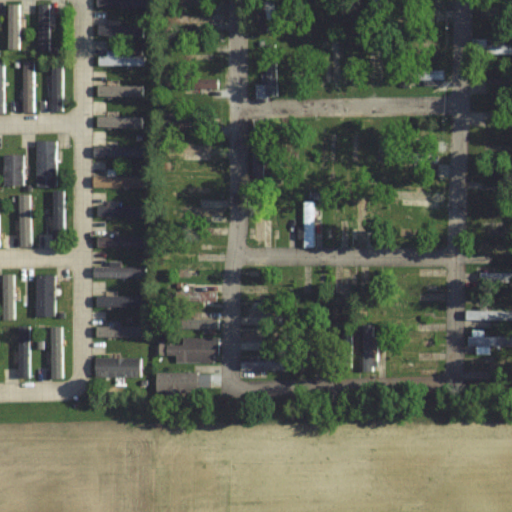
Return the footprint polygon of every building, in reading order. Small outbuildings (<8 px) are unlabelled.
[(448,22),(449,12),(439,11),(439,0),(398,0),(398,8),(415,9),(415,13),(420,13),(420,0),(427,0),(427,21),(448,22)] [(498,4),(482,2),(480,20),(511,23),(511,13),(497,12),(498,4)] [(38,50),(49,50),(49,4),(38,4),(38,50)] [(174,26),(220,26),(220,16),(174,16),(174,26)] [(338,96),(338,38),(329,38),(329,96),(338,96)] [(373,84),(382,84),(382,39),(373,39),(373,84)] [(450,52),(450,39),(409,39),(409,52),(450,52)] [(276,98),(276,45),(266,45),(266,84),(254,84),(254,98),(276,98)] [(511,45),(486,45),(486,55),(511,55),(511,45)] [(22,61),(22,112),(33,112),(33,61),(22,61)] [(443,71),(402,71),(402,81),(443,81),(443,71)] [(217,79),(165,79),(165,89),(217,89),(217,79)] [(450,84),(437,84),(437,94),(450,94),(450,84)] [(211,114),(167,114),(167,123),(211,123),(211,114)] [(252,130),(252,179),(270,179),(270,122),(263,122),(263,130),(252,130)] [(438,132),(397,127),(396,137),(437,141),(438,132)] [(329,146),(335,146),(335,132),(319,132),(319,169),(329,169),(329,146)] [(282,133),(282,169),(293,169),(293,133),(282,133)] [(367,179),(376,179),(376,134),(367,134),(367,179)] [(37,141),(37,186),(55,186),(55,141),(37,141)] [(211,155),(211,144),(166,144),(166,155),(211,155)] [(145,146),(94,146),(94,157),(145,157),(145,146)] [(437,153),(397,153),(397,161),(437,161),(437,153)] [(3,185),(23,185),(23,154),(3,154),(3,185)] [(93,175),(93,187),(145,187),(145,175),(93,175)] [(393,201),(437,201),(437,190),(393,190),(393,201)] [(253,241),(263,241),(263,196),(253,196),(253,241)] [(372,211),(365,211),(365,199),(356,199),(356,244),(365,244),(365,222),(372,222),(372,211)] [(115,200),(105,200),(105,206),(93,206),(93,218),(142,218),(142,207),(115,207),(115,200)] [(304,247),(315,247),(315,201),(304,201),(304,247)] [(330,201),(330,245),(339,245),(339,201),(330,201)] [(222,207),(178,207),(178,215),(222,215),(222,207)] [(511,226),(478,226),(478,237),(511,236),(511,226)] [(144,236),(97,236),(97,247),(144,247),(144,236)] [(511,256),(511,246),(472,247),(472,257),(511,256)] [(219,260),(167,260),(167,270),(219,270),(219,260)] [(120,266),(120,261),(110,261),(110,266),(93,266),(93,278),(145,278),(145,266),(120,266)] [(319,268),(309,268),(309,314),(319,314),(319,268)] [(341,313),(349,313),(349,268),(341,268),(341,313)] [(367,316),(377,316),(377,270),(367,270),(367,316)] [(480,282),(511,282),(511,272),(480,272),(480,282)] [(54,317),(54,276),(36,276),(36,317),(54,317)] [(217,291),(178,291),(178,302),(217,302),(217,291)] [(267,299),(256,299),(256,307),(244,307),(244,325),(275,325),(275,307),(267,307),(267,299)] [(443,304),(396,304),(396,314),(443,314),(443,304)] [(466,319),(511,319),(511,310),(466,310),(466,319)] [(205,329),(205,332),(217,332),(217,318),(179,318),(179,329),(205,329)] [(373,325),(363,325),(363,373),(373,373),(373,325)] [(400,330),(400,340),(434,340),(434,330),(400,330)] [(351,367),(351,332),(342,332),(342,367),(351,367)] [(241,333),(241,351),(280,351),(280,333),(241,333)] [(511,347),(511,336),(469,337),(469,347),(511,347)] [(219,361),(219,338),(182,338),(182,345),(167,345),(167,361),(219,361)] [(141,357),(96,357),(96,377),(141,377),(141,357)] [(286,370),(286,360),(242,360),(242,370),(286,370)] [(396,360),(396,370),(436,370),(436,360),(396,360)] [(503,377),(511,376),(511,363),(494,364),(495,371),(503,371),(503,377)] [(198,394),(198,373),(157,373),(157,394),(198,394)]
